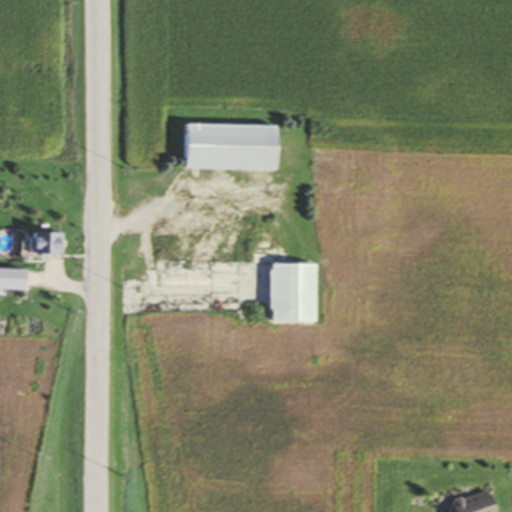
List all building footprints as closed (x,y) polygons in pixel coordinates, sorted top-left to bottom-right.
[(264,169),(265,124),(171,123),(171,168),(264,169)] [(51,232),(16,232),(16,254),(51,254),(51,232)] [(309,263),(263,262),(264,237),(140,235),(139,262),(218,264),(218,287),(239,288),(239,299),(237,299),(237,315),(259,315),(259,320),(308,321),(309,263)] [(0,289),(13,290),(13,269),(0,268),(0,289)] [(488,511),(481,489),(439,503),(441,511),(488,511)]
